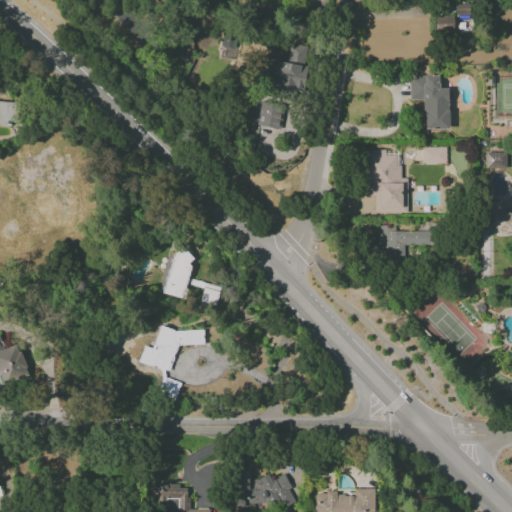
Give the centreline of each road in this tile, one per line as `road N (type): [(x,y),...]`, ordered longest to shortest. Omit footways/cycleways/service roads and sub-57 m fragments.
road 1 (primary): [(246,241),(0,5)]
road 2 (residential): [(0,427),(337,427)]
road 3 (residential): [(350,0),(316,199),(278,272)]
road 4 (primary): [(493,497),(355,357)]
